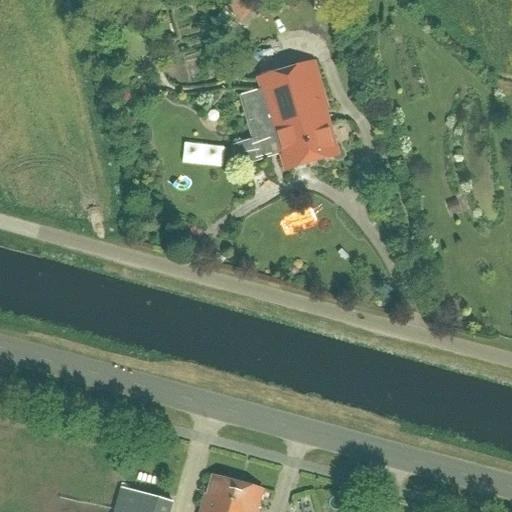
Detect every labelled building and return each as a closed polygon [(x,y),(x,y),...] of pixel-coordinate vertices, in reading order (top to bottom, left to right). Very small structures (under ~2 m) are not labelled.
[(255,0),(236,0),(218,24),(234,36),(260,3),(255,0)] [(284,172),(338,156),(329,124),(326,125),(322,111),(328,110),(314,64),(257,81),(261,93),(266,110),(284,172)] [(261,93),(242,99),(246,116),(266,110),(261,93)] [(259,511),(260,509),(258,508),(263,491),(213,477),(208,495),(206,495),(199,511),(259,511)] [(170,511),(172,504),(121,490),(114,511),(170,511)]
